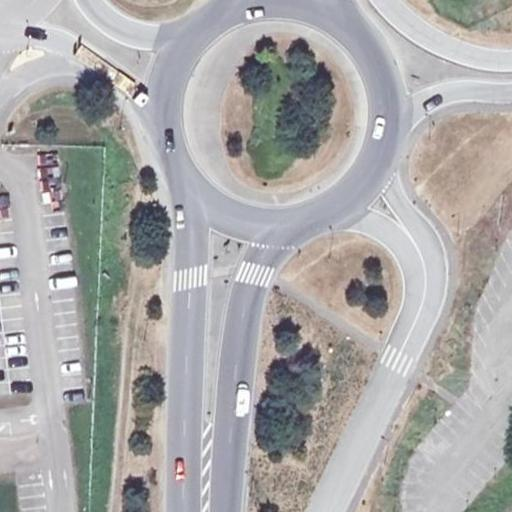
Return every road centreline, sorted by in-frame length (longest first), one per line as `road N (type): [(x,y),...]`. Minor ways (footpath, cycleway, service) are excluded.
road 1 (primary): [(184,174),(185,511)]
road 2 (primary): [(227,511),(240,315),(271,224)]
road 3 (primary): [(251,6),(195,38),(171,79),(166,126),(184,174)]
road 4 (primary): [(271,224),(309,219),(343,201),(372,170),(385,126)]
road 5 (tertiary): [(511,58),(479,58),(409,28),(387,0)]
road 6 (primary): [(385,126),(373,60),(324,12)]
road 7 (tertiary): [(385,126),(452,93),(511,93)]
